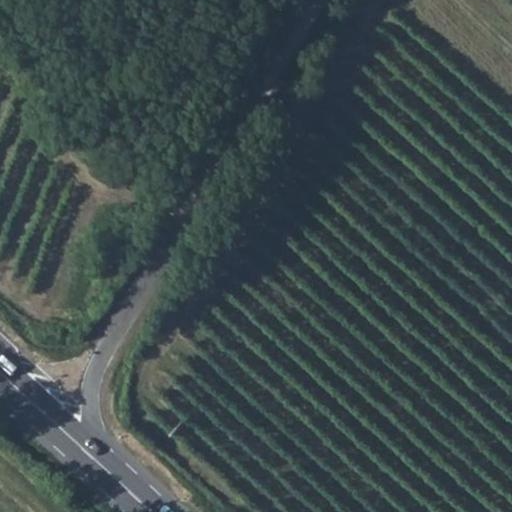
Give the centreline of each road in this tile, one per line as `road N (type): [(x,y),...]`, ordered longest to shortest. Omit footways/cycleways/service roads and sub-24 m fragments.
road 1 (unclassified): [(95,458),(88,411),(101,354),(324,0)]
road 2 (primary): [(95,458),(0,367)]
